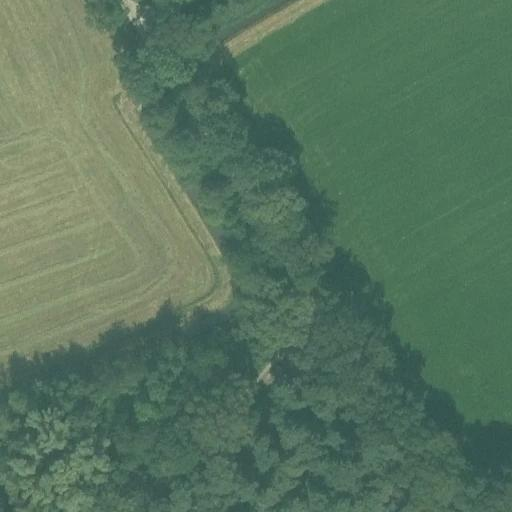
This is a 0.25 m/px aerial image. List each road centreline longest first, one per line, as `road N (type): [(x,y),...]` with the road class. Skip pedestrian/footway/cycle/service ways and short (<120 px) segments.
road 1 (track): [(128,511),(292,348),(303,324),(291,263),(168,76)]
road 2 (track): [(303,324),(334,394),(434,511)]
